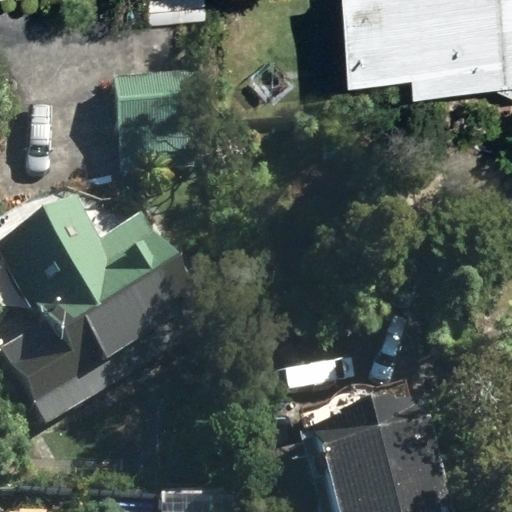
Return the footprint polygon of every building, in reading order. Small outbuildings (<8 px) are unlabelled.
[(144,0),(145,11),(208,9),(207,0),(144,0)] [(511,85),(511,0),(341,0),(344,42),(408,41),(410,64),(492,58),(494,86),(511,85)] [(109,77),(118,175),(203,167),(195,71),(109,77)] [(0,346),(0,354),(43,423),(207,321),(139,212),(98,236),(74,199),(0,245),(0,258),(40,323),(0,346)] [(450,511),(422,402),(258,443),(275,511),(450,511)] [(159,511),(239,511),(239,489),(159,491),(159,511)]
